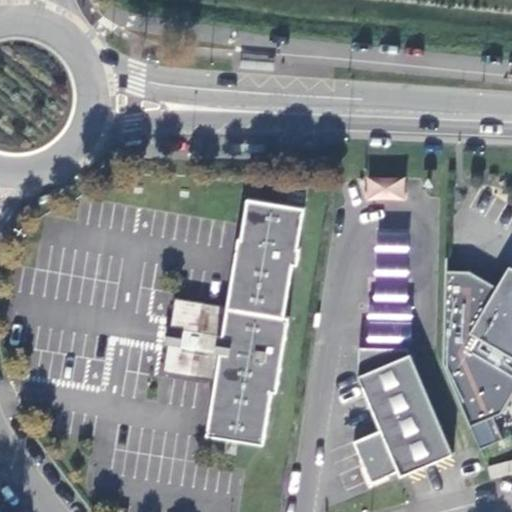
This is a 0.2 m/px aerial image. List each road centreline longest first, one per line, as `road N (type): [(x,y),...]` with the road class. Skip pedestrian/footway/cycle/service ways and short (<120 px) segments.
road 1 (secondary): [(89,135),(176,116),(375,109)]
road 2 (secondary): [(375,109),(162,88),(93,62)]
road 3 (secondary): [(375,109),(511,115)]
